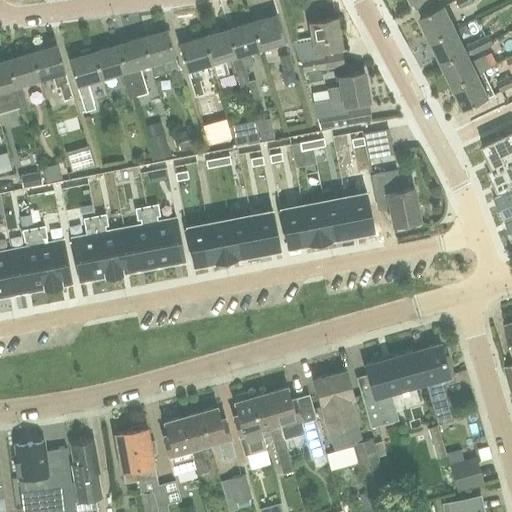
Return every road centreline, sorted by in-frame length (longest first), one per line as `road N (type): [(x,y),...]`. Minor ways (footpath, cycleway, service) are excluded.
road 1 (residential): [(0,330),(480,240)]
road 2 (unclassified): [(0,414),(107,397),(464,295)]
road 3 (residential): [(480,240),(361,0)]
road 4 (residential): [(511,469),(464,295)]
road 5 (residential): [(2,16),(145,0)]
